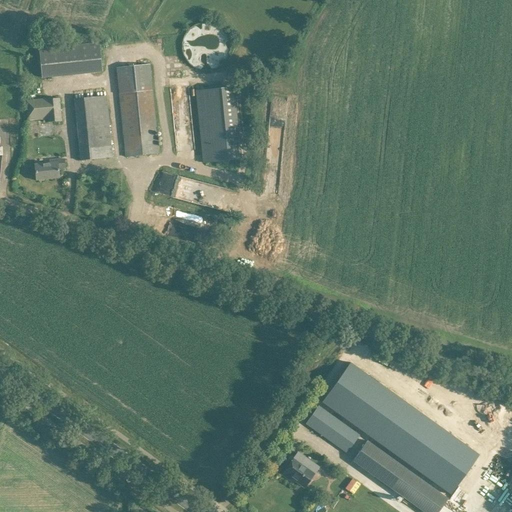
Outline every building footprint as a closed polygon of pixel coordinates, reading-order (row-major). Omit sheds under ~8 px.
[(39,49),(42,77),(102,72),(100,43),(39,49)] [(158,154),(152,91),(149,64),(116,68),(126,157),(158,154)] [(197,91),(204,163),(240,159),(232,87),(197,91)] [(74,99),(79,149),(80,161),(111,157),(110,146),(105,96),(74,99)] [(47,119),(47,123),(61,121),(59,98),(45,99),(45,100),(26,101),(26,120),(47,119)] [(36,180),(38,180),(39,181),(44,181),(45,179),(59,178),(58,169),(65,168),(64,159),(53,160),(54,163),(34,165),(36,180)] [(208,202),(211,182),(162,174),(158,194),(208,202)] [(350,363),(321,402),(451,494),(479,455),(350,363)] [(413,374),(415,370),(406,365),(404,369),(413,374)] [(420,370),(413,380),(430,392),(437,383),(420,370)] [(312,417),(306,425),(310,428),(311,428),(336,446),(346,453),(359,436),(350,429),(323,410),(319,407),(312,417)] [(367,441),(358,453),(352,461),(423,511),(438,511),(439,511),(448,499),(367,441)] [(282,475),(293,483),(295,481),(304,487),(314,474),(293,459),(282,475)]
